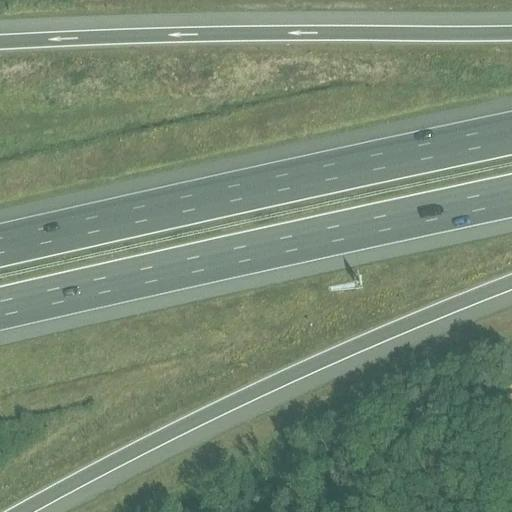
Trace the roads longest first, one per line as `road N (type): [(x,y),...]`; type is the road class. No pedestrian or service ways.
road 1 (motorway): [(22,511),(250,393),(511,282)]
road 2 (motorway): [(0,310),(511,196)]
road 3 (motorway): [(511,134),(0,247)]
road 4 (motorway): [(511,34),(194,33),(0,43)]
